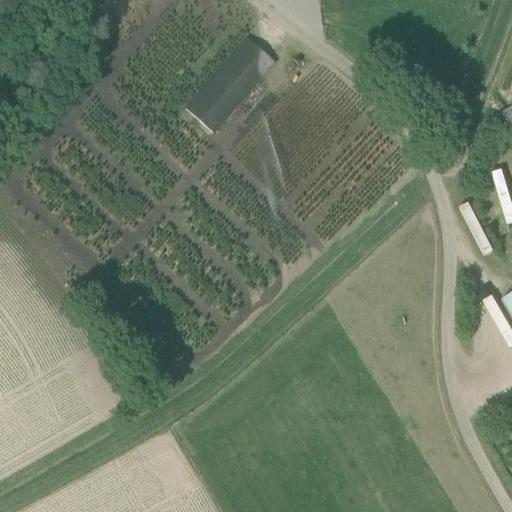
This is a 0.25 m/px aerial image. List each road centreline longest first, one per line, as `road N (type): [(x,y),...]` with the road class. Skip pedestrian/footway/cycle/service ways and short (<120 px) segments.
road 1 (unclassified): [(509,511),(451,386),(450,245),(438,192),(401,132),(342,67),(253,0)]
road 2 (track): [(438,192),(463,160),(511,25)]
